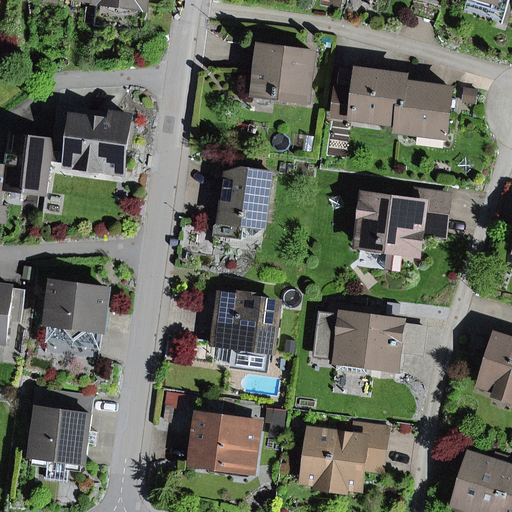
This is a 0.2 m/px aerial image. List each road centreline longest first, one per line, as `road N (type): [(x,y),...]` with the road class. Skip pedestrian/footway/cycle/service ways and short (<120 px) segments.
road 1 (residential): [(118,511),(186,6)]
road 2 (residential): [(511,148),(442,361),(417,511)]
road 3 (residential): [(511,84),(501,71),(357,31),(186,6)]
